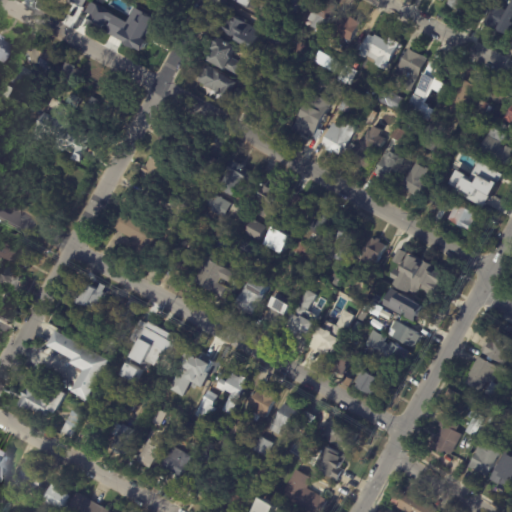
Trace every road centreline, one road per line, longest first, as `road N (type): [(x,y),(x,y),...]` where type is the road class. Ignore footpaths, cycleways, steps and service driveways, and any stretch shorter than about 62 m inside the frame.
road 1 (residential): [(490,271),(7,0)]
road 2 (residential): [(405,431),(0,203)]
road 3 (residential): [(203,0),(0,370)]
road 4 (tertiary): [(511,229),(359,511)]
road 5 (residential): [(172,511),(0,415)]
road 6 (residential): [(511,76),(384,0)]
